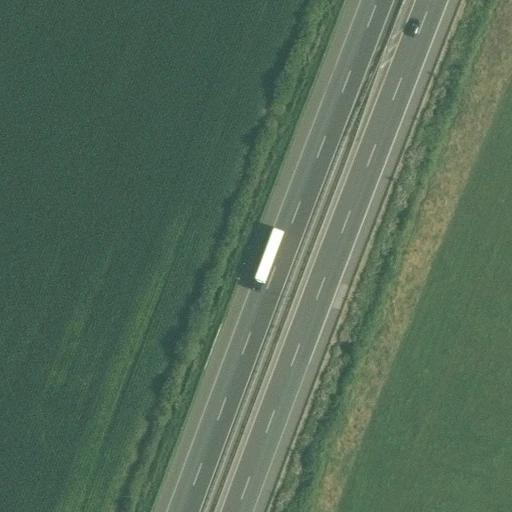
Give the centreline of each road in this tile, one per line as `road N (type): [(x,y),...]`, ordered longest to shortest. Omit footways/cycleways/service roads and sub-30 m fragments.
road 1 (motorway): [(241,511),(434,0)]
road 2 (motorway): [(377,0),(187,511)]
